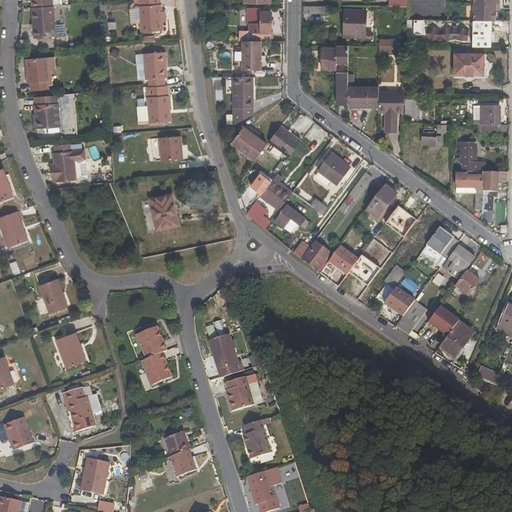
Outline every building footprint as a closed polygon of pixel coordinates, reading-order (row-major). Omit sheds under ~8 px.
[(158,0),(137,0),(138,0),(140,33),(161,31),(158,0)] [(471,0),(471,13),(464,13),(464,21),(493,21),(493,10),(493,3),(496,3),(495,0),(471,0)] [(34,8),(32,8),(33,25),(36,24),(37,38),(56,36),(53,6),(34,8)] [(328,14),(328,6),(304,6),(304,14),(328,14)] [(240,32),(234,32),(234,41),(242,41),(261,41),(270,41),(271,11),(259,11),(260,9),(246,9),(246,25),(249,25),(249,30),(240,30),(240,32)] [(371,32),(366,32),(366,11),(344,11),(344,36),(354,36),(356,36),(356,38),(371,38),(371,32)] [(428,26),(426,34),(431,41),(456,40),(457,42),(467,42),(469,29),(459,27),(441,28),(428,26)] [(417,39),(417,31),(406,31),(406,38),(417,39)] [(261,41),(242,41),(242,70),(260,70),(261,41)] [(222,63),(218,42),(207,43),(211,64),(222,63)] [(322,70),(335,71),(335,64),(347,64),(347,46),(322,46),(322,70)] [(380,46),(379,46),(379,55),(404,55),(404,47),(390,46),(380,46)] [(149,87),(164,86),(163,78),(162,67),(165,66),(164,53),(142,54),(145,80),(148,79),(149,87)] [(483,76),(483,54),(455,54),(455,75),(483,76)] [(48,82),(46,59),(28,60),(29,74),(26,74),(27,84),(29,84),(29,91),(45,89),(45,82),(48,82)] [(336,73),(336,104),(347,104),(347,86),(347,74),(336,73)] [(232,108),(254,108),(254,76),(232,77),(232,108)] [(223,100),(221,80),(215,80),(216,100),(223,100)] [(149,87),(146,88),(149,123),(167,122),(166,110),(169,110),(167,86),(164,86),(149,87)] [(379,91),(379,87),(347,86),(347,104),(347,109),(379,109),(379,91)] [(397,133),(398,114),(404,114),(404,98),(404,91),(379,91),(379,109),(379,114),(384,114),(384,132),(397,133)] [(37,129),(60,127),(58,95),(35,97),(36,114),(37,129)] [(422,119),(423,100),(409,100),(409,114),(414,114),(414,119),(422,119)] [(479,125),(498,125),(499,106),(479,105),(479,106),(474,106),(474,120),(479,120),(479,125)] [(280,125),(268,142),(274,147),(270,153),(277,158),(282,152),(289,158),(301,141),(280,125)] [(254,162),(267,143),(244,126),(230,144),(254,162)] [(441,146),(441,137),(422,136),(422,146),(441,146)] [(181,146),(180,137),(160,138),(161,160),(180,158),(179,146),(181,146)] [(459,165),(462,165),(462,172),(483,172),(485,173),(485,163),(476,163),(476,144),(460,143),(459,165)] [(71,151),(70,144),(56,145),(57,153),(54,153),(55,167),(51,168),(52,181),(57,181),(57,182),(88,178),(85,149),(71,151)] [(355,171),(331,153),(317,172),(342,190),(355,171)] [(0,169),(0,202),(14,197),(4,168),(0,169)] [(493,190),(490,190),(490,179),(508,179),(508,173),(485,173),(483,172),(483,176),(482,211),(493,211),(494,198),(497,198),(498,190),(493,190)] [(261,195),(259,197),(279,212),(292,195),(278,185),(280,182),(283,178),(277,173),(270,182),(261,195)] [(365,173),(349,196),(355,200),(372,178),(365,173)] [(456,173),(456,189),(475,190),(475,194),(475,211),(482,211),(483,176),(468,176),(467,173),(456,173)] [(261,195),(270,182),(260,175),(251,188),(261,195)] [(278,185),(292,195),(293,193),(294,192),(280,182),(278,185)] [(378,220),(397,194),(384,184),(365,210),(378,220)] [(157,229),(177,225),(176,216),(172,196),(151,200),(157,229)] [(349,196),(346,200),(352,204),(355,200),(349,196)] [(329,208),(316,199),(310,206),(323,216),(329,208)] [(267,211),(257,201),(247,214),(252,219),(266,231),(272,223),(263,215),(267,211)] [(287,204),(276,220),(285,227),(290,219),(300,226),(306,218),(287,204)] [(342,204),(332,218),(339,223),(349,209),(342,204)] [(19,211),(0,217),(0,228),(7,249),(29,240),(19,211)] [(285,236),(272,225),(267,231),(280,242),(285,236)] [(440,228),(427,246),(446,260),(458,242),(440,228)] [(329,261),(333,254),(316,241),(307,254),(303,260),(320,273),(329,261)] [(307,254),(297,245),(292,251),(303,260),(307,254)] [(459,245),(443,268),(458,279),(475,257),(459,245)] [(355,264),(358,259),(340,246),(333,254),(329,261),(347,275),(350,271),(355,264)] [(18,262),(11,263),(13,275),(21,274),(18,262)] [(363,289),(372,276),(355,264),(350,271),(357,277),(353,282),(363,289)] [(397,265),(384,281),(387,284),(393,288),(405,271),(397,265)] [(469,296),(480,281),(467,271),(456,286),(469,296)] [(441,288),(447,279),(439,274),(433,282),(441,288)] [(355,286),(345,278),(338,286),(349,294),(355,286)] [(407,278),(402,286),(415,294),(420,285),(407,278)] [(59,279),(39,286),(49,314),(69,307),(59,279)] [(395,289),(393,288),(387,284),(380,294),(383,297),(387,300),(395,289)] [(406,294),(393,312),(402,318),(415,301),(406,294)] [(372,311),(376,314),(387,300),(383,297),(372,311)] [(418,335),(412,330),(428,310),(415,301),(402,318),(396,327),(415,340),(418,335)] [(443,330),(457,313),(443,302),(430,320),(443,330)] [(511,330),(511,305),(508,304),(500,325),(511,330)] [(456,358),(475,333),(460,321),(441,347),(456,358)] [(168,350),(158,326),(135,335),(145,359),(163,352),(168,350)] [(77,333),(55,340),(65,369),(88,361),(77,333)] [(220,378),(244,370),(242,362),(240,363),(231,334),(208,341),(220,378)] [(145,359),(140,361),(150,386),(172,377),(163,352),(145,359)] [(0,390),(22,382),(11,354),(0,358),(0,390)] [(477,377),(496,384),(498,377),(491,375),(493,371),(481,366),(477,377)] [(511,381),(499,376),(498,377),(496,384),(511,390),(511,381)] [(254,405),(247,377),(243,378),(226,383),(228,390),(230,398),(228,398),(231,411),(254,405)] [(86,398),(83,388),(62,394),(64,403),(67,402),(69,412),(73,423),(95,416),(89,397),(86,398)] [(102,414),(96,416),(99,426),(105,424),(102,414)] [(35,443),(25,417),(4,426),(14,451),(35,443)] [(264,426),(272,424),(270,417),(244,426),(246,434),(243,435),(250,459),(272,452),(264,426)] [(186,441),(183,432),(164,439),(171,457),(189,450),(186,441)] [(177,477),(196,470),(193,459),(189,450),(171,457),(170,457),(177,477)] [(85,473),(81,490),(103,495),(110,463),(91,458),(88,473),(85,473)] [(255,505),(279,498),(270,470),(246,478),(255,505)] [(1,498),(0,501),(0,511),(19,511),(22,503),(1,498)]
